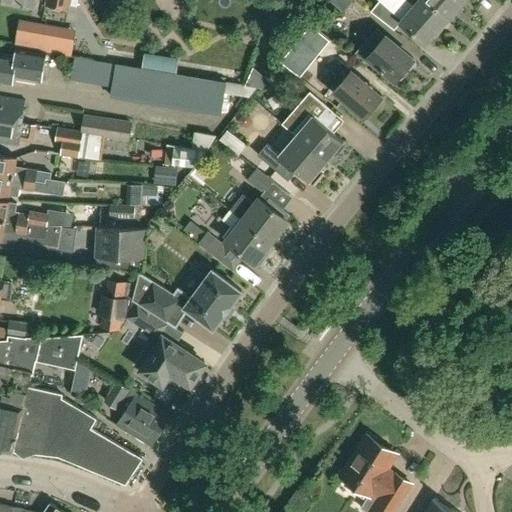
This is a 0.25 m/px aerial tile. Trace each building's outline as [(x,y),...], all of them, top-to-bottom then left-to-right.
[(70,0),(46,0),(45,5),(68,9),(70,0)] [(448,14),(432,0),(416,0),(415,3),(411,0),(383,0),(403,16),(401,18),(426,39),(448,14)] [(432,0),(448,14),(459,0),(432,0)] [(57,52),(61,29),(34,24),(30,48),(57,52)] [(395,79),(414,56),(386,33),(385,34),(376,27),(368,37),(376,44),(367,55),(395,79)] [(251,55),(251,41),(221,41),(221,55),(251,55)] [(41,80),(46,52),(17,48),(16,54),(0,52),(0,81),(12,83),(13,76),(41,80)] [(227,80),(116,63),(111,98),(221,115),(227,80)] [(363,116),(382,94),(351,68),(333,90),(363,116)] [(283,124),(295,134),(327,159),(343,139),(325,123),(333,112),(309,92),(283,124)] [(0,96),(0,118),(22,122),(26,100),(0,96)] [(82,133),(83,133),(130,141),(133,122),(85,114),(82,130),(82,133)] [(32,124),(22,122),(0,118),(0,140),(18,144),(20,136),(30,137),(32,124)] [(241,149),(250,140),(233,123),(224,133),(241,149)] [(82,133),(82,130),(58,126),(56,142),(63,143),(61,154),(79,157),(83,133),(82,133)] [(213,144),(216,129),(198,126),(195,140),(213,144)] [(324,169),(320,166),(327,159),(295,134),(280,152),(267,142),(258,153),(283,174),(291,163),(314,182),(324,169)] [(168,145),(166,162),(192,165),(204,150),(168,145)] [(0,173),(36,179),(38,171),(16,167),(17,157),(0,153),(0,173)] [(159,165),(157,184),(175,185),(177,167),(159,165)] [(266,191),(274,180),(256,167),(248,177),(266,191)] [(34,189),(36,179),(0,173),(0,193),(18,196),(19,191),(34,193),(34,189)] [(62,180),(46,178),(43,190),(60,192),(62,180)] [(243,191),(231,207),(272,240),(288,218),(286,217),(289,213),(268,196),(265,199),(259,195),(255,201),(243,191)] [(17,202),(0,199),(0,219),(28,225),(47,225),(49,214),(30,211),(29,214),(16,212),(17,202)] [(272,240),(231,207),(230,208),(242,217),(225,239),(255,262),(255,261),(259,264),(269,252),(265,249),(272,240)] [(45,238),(47,225),(28,225),(0,219),(0,239),(3,240),(4,231),(45,238)] [(74,243),(75,223),(63,222),(62,242),(74,243)] [(97,225),(96,255),(143,257),(145,228),(97,225)] [(217,256),(225,245),(207,231),(199,242),(217,256)] [(139,300),(162,316),(171,322),(184,303),(189,307),(189,308),(218,330),(246,293),(217,270),(195,299),(182,289),(177,296),(143,274),(138,300),(139,300)] [(11,299),(13,283),(3,282),(3,280),(0,279),(0,304),(1,297),(11,299)] [(130,300),(133,283),(108,279),(105,296),(126,299),(130,300)] [(145,327),(155,312),(137,301),(128,316),(145,327)] [(143,372),(157,381),(158,380),(174,390),(182,378),(190,383),(192,380),(194,382),(200,372),(198,371),(204,362),(186,350),(188,347),(170,336),(176,326),(155,312),(145,327),(161,337),(141,368),(144,370),(143,372)] [(120,318),(102,315),(100,327),(118,330),(120,318)] [(9,339),(37,338),(40,325),(10,321),(9,339)] [(0,447),(16,450),(17,443),(28,446),(39,448),(38,452),(60,455),(126,482),(143,457),(92,426),(97,417),(64,398),(65,394),(31,386),(37,361),(76,369),(84,334),(37,338),(9,339),(1,338),(0,339),(0,340),(0,447)] [(151,443),(170,413),(135,394),(138,390),(129,385),(128,387),(115,381),(105,399),(117,407),(125,394),(132,398),(116,424),(151,443)] [(342,476),(370,494),(374,496),(366,509),(369,511),(391,511),(411,482),(396,472),(395,473),(386,468),(396,453),(368,435),(342,476)] [(453,511),(431,498),(422,511),(453,511)] [(67,511),(58,505),(59,505),(51,499),(43,510),(46,511),(67,511)] [(0,511),(12,511),(14,505),(0,501),(0,511)]
